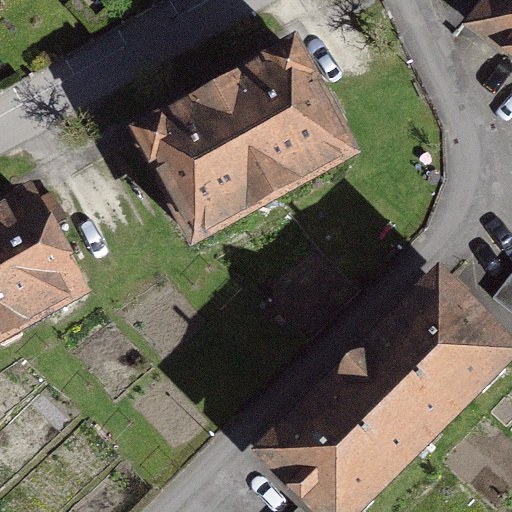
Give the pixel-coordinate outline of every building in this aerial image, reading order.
[(479,31),(511,56),(511,0),(494,0),(500,4),(479,31)] [(293,50),(137,136),(194,240),(350,155),(293,50)] [(0,335),(79,292),(29,200),(0,214),(0,335)] [(511,273),(493,298),(511,313),(511,273)] [(507,355),(438,286),(364,360),(347,365),(342,382),(267,456),(322,511),(362,511),(374,501),(367,494),(476,386),(482,393),(506,370),(499,363),(507,355)]
